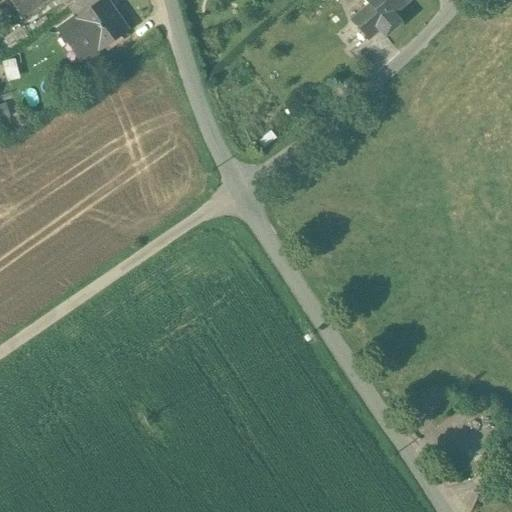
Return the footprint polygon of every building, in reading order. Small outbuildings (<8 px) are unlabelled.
[(49,0),(9,0),(22,19),(49,0)] [(102,0),(99,0),(74,18),(58,29),(81,62),(125,31),(102,0)] [(409,0),(408,0),(363,0),(369,6),(383,23),(392,15),(395,19),(403,12),(400,9),(409,0)] [(369,6),(358,16),(355,11),(348,17),(367,37),(383,23),(369,6)] [(100,55),(77,71),(85,82),(108,66),(100,55)]
